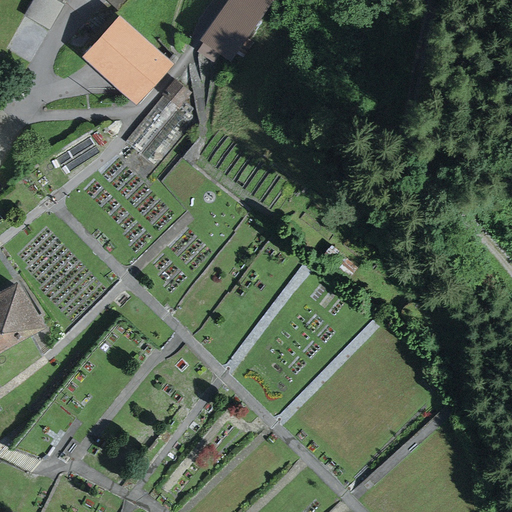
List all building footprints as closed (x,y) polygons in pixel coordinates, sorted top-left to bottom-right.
[(64,0),(34,0),(28,11),(52,25),(66,0),(64,0)] [(214,59),(222,49),(232,56),(271,0),(234,0),(200,49),(214,59)] [(93,54),(139,96),(166,65),(120,24),(93,54)] [(190,91),(176,80),(126,141),(155,165),(194,117),(190,113),(194,108),(183,99),(190,91)] [(321,261),(346,283),(360,266),(334,245),(321,261)] [(0,349),(41,326),(16,286),(0,296),(0,349)]
